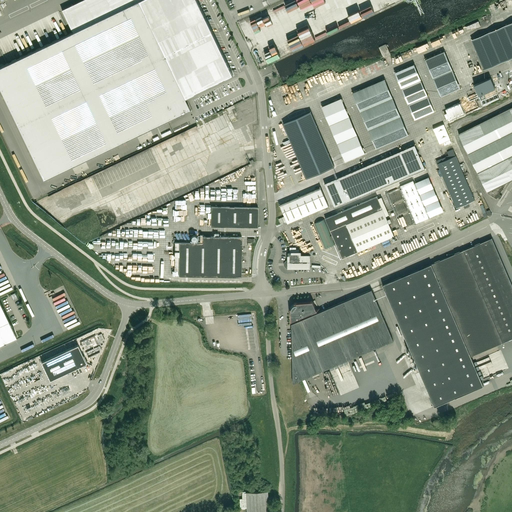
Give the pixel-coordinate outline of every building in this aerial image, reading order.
[(0,66),(0,89),(43,179),(180,114),(190,109),(138,1),(0,66)] [(468,28),(454,32),(456,37),(456,36),(458,42),(471,38),(468,28)] [(479,42),(481,47),(488,43),(487,42),(491,40),(492,42),(498,39),(492,28),(479,35),(479,36),(476,38),(477,41),(487,35),(489,39),(486,41),(482,43),(481,41),(479,42)] [(498,53),(503,51),(501,44),(482,52),(484,58),(498,52),(498,53)] [(384,61),(388,60),(386,55),(384,56),(383,53),(387,51),(385,46),(379,48),(384,61)] [(425,71),(446,65),(445,62),(424,68),(425,71)] [(502,69),(505,75),(511,71),(511,70),(510,66),(502,69)] [(405,85),(418,80),(416,75),(410,77),(409,74),(399,78),(400,81),(403,80),(405,85)] [(443,82),(441,78),(444,77),(442,74),(429,80),(432,87),(443,82)] [(511,87),(511,86),(511,74),(497,79),(499,85),(507,82),(508,85),(511,84),(511,87)] [(495,88),(490,78),(474,84),(479,95),(495,88)] [(392,143),(408,138),(388,81),(353,94),(363,120),(352,123),(344,100),(324,108),(345,164),(366,156),(364,149),(367,148),(366,145),(368,144),(367,140),(371,138),(376,151),(388,146),(389,147),(393,146),(392,143)] [(420,83),(402,89),(407,102),(409,101),(410,104),(409,105),(411,113),(414,112),(415,117),(420,115),(419,110),(429,107),(424,93),(423,93),(420,83)] [(447,113),(444,114),(447,120),(464,113),(460,103),(445,109),(447,113)] [(511,107),(458,134),(487,191),(488,191),(489,192),(488,193),(488,194),(496,198),(497,197),(500,198),(502,195),(499,193),(504,185),(503,183),(511,179),(511,107)] [(306,178),(334,166),(310,111),(283,123),(306,178)] [(144,148),(142,154),(148,156),(148,164),(155,167),(139,167),(146,170),(138,173),(138,182),(162,173),(165,165),(169,176),(173,174),(171,181),(174,183),(192,176),(178,171),(174,181),(174,165),(182,162),(182,158),(197,158),(199,150),(197,145),(193,145),(193,149),(184,149),(190,133),(200,133),(208,156),(236,146),(226,118),(144,148)] [(444,145),(451,142),(444,125),(433,129),(440,144),(443,142),(444,145)] [(235,131),(241,146),(254,142),(250,133),(252,132),(249,126),(235,131)] [(436,161),(438,165),(456,207),(463,204),(465,208),(469,206),(467,203),(474,200),(453,149),(447,152),(449,155),(436,161)] [(360,168),(324,183),(335,207),(414,173),(406,155),(401,158),(398,152),(364,166),(359,167),(360,168)] [(283,190),(288,188),(280,171),(276,173),(283,190)] [(429,217),(413,180),(400,186),(416,223),(429,217)] [(321,187),(280,204),(285,216),(287,222),(288,223),(328,206),(321,187)] [(388,195),(393,204),(405,199),(400,188),(392,192),(392,193),(388,195)] [(377,196),(325,218),(342,258),(394,236),(389,223),(388,221),(386,216),(378,198),(377,196)] [(211,226),(258,227),(258,207),(211,206),(211,226)] [(314,223),(319,234),(319,235),(320,237),(322,241),(321,241),(323,246),(324,246),(325,249),(335,244),(325,219),(314,223)] [(412,251),(434,243),(430,233),(427,235),(429,239),(417,244),(415,241),(408,243),(412,251)] [(242,237),(202,236),(202,242),(179,242),(179,275),(241,277),(242,237)] [(453,253),(448,254),(448,256),(402,276),(383,285),(434,406),(483,385),(470,356),(511,337),(511,286),(511,285),(508,277),(503,264),(492,238),(453,254),(453,253)] [(287,264),(287,265),(288,265),(288,266),(288,267),(309,267),(309,255),(300,255),(300,252),(299,252),(299,249),(296,249),(296,247),(290,247),(290,252),(288,252),(288,263),(287,263),(287,264)] [(290,307),(290,308),(291,321),(296,318),(298,321),(291,324),(292,355),(293,383),(393,340),(371,289),(318,312),(313,301),(294,303),(293,303),(292,304),(291,305),(291,306),(290,306),(290,307)] [(0,344),(16,337),(15,333),(10,324),(0,302),(0,344)] [(78,345),(41,362),(50,380),(78,367),(87,363),(83,355),(83,356),(78,345)] [(246,511),(268,511),(267,491),(246,492),(246,511)]
